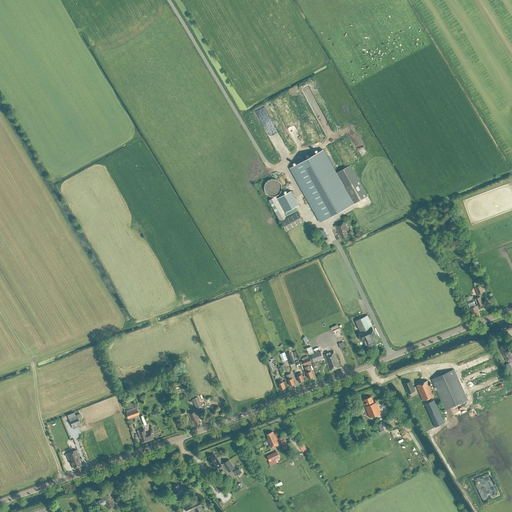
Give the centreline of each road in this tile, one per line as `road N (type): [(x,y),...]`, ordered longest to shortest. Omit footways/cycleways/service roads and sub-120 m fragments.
road 1 (tertiary): [(0,501),(511,309)]
road 2 (track): [(336,239),(332,227),(311,222),(285,171),(270,169),(167,0)]
